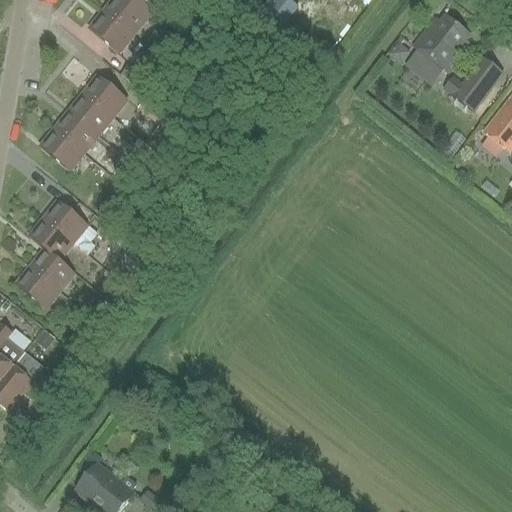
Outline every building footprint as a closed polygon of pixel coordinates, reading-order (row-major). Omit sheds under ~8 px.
[(121,0),(116,0),(104,15),(132,38),(147,20),(121,0)] [(158,0),(121,0),(147,20),(161,2),(158,0)] [(274,0),(259,20),(271,27),(291,0),(274,0)] [(104,15),(90,33),(117,56),(132,38),(104,15)] [(448,80),(469,53),(463,48),(469,42),(443,22),(437,29),(433,26),(412,52),(448,80)] [(141,92),(149,82),(130,66),(122,76),(141,92)] [(99,79),(84,97),(112,120),(127,102),(99,79)] [(463,86),(455,80),(449,88),(457,94),(454,99),(476,114),(491,92),(480,85),(477,89),(466,82),(463,86)] [(84,97),(70,115),(98,138),(112,120),(84,97)] [(511,101),(510,100),(481,136),(507,157),(511,150),(511,101)] [(176,125),(146,101),(137,111),(159,128),(152,137),(160,144),(176,125)] [(70,115),(55,133),(83,156),(98,138),(70,115)] [(55,133),(41,151),(69,174),(83,156),(55,133)] [(59,205),(44,223),(72,246),(87,227),(59,205)] [(44,223),(30,241),(45,254),(46,253),(58,263),(72,246),(44,223)] [(45,254),(31,271),(59,294),(74,275),(58,263),(46,253),(45,254)] [(92,259),(80,273),(104,294),(116,280),(92,259)] [(31,271),(16,289),(44,312),(59,294),(31,271)] [(2,328),(0,330),(0,387),(14,370),(13,369),(25,355),(24,354),(29,347),(14,335),(13,337),(2,328)] [(46,353),(55,342),(44,334),(36,345),(46,353)] [(77,379),(65,369),(51,387),(62,397),(77,379)] [(14,370),(0,387),(0,407),(8,414),(23,396),(33,404),(50,383),(40,375),(32,385),(14,370)] [(100,511),(123,511),(135,498),(96,466),(75,491),(100,511)] [(151,511),(156,511),(161,506),(148,494),(140,503),(151,511)]
